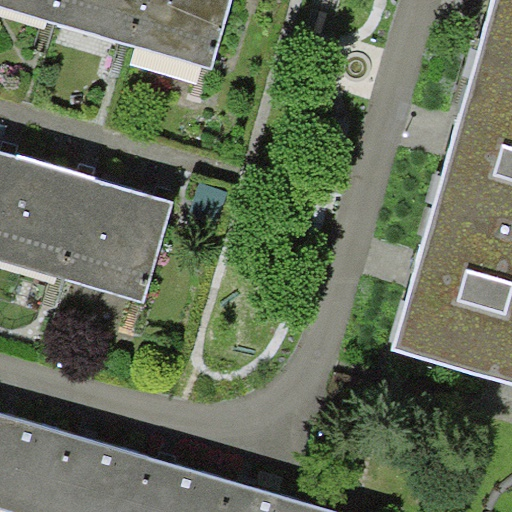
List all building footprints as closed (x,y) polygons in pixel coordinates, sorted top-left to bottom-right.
[(68,0),(0,0),(0,5),(61,23),(68,0)] [(152,0),(68,0),(61,23),(140,46),(152,0)] [(237,0),(152,0),(140,46),(218,68),(237,0)] [(511,0),(494,0),(396,341),(511,373),(511,0)] [(0,224),(21,153),(0,146),(0,224)] [(99,175),(21,153),(0,224),(0,255),(70,276),(99,175)] [(177,198),(99,175),(70,276),(148,298),(177,198)] [(0,501),(37,511),(45,511),(70,428),(0,408),(0,501)] [(45,511),(133,511),(151,452),(70,428),(45,511)] [(133,511),(220,511),(231,475),(151,452),(133,511)] [(220,511),(308,511),(312,498),(231,475),(220,511)] [(308,511),(360,511),(312,498),(308,511)]
